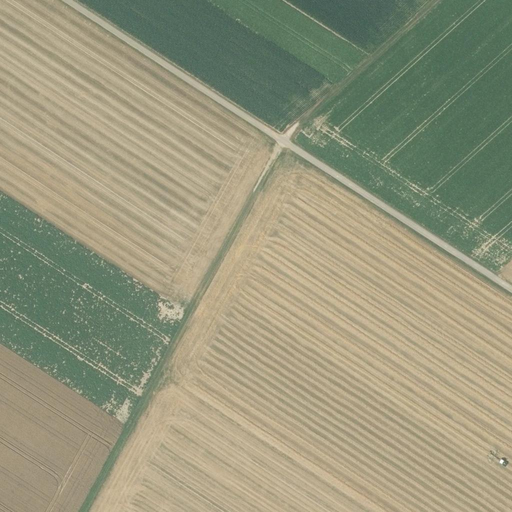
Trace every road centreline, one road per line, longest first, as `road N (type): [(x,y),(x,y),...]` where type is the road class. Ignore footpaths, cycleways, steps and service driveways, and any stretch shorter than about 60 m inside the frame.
road 1 (track): [(438,0),(281,141),(84,511)]
road 2 (track): [(63,0),(511,291)]
